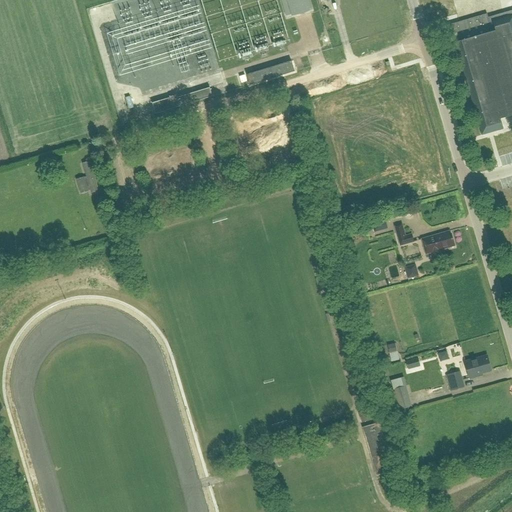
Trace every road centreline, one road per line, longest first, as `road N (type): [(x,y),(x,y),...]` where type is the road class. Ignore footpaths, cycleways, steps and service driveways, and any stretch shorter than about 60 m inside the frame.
road 1 (unclassified): [(511,345),(422,42)]
road 2 (unclassified): [(226,103),(422,42)]
road 3 (unclassified): [(96,146),(226,103)]
